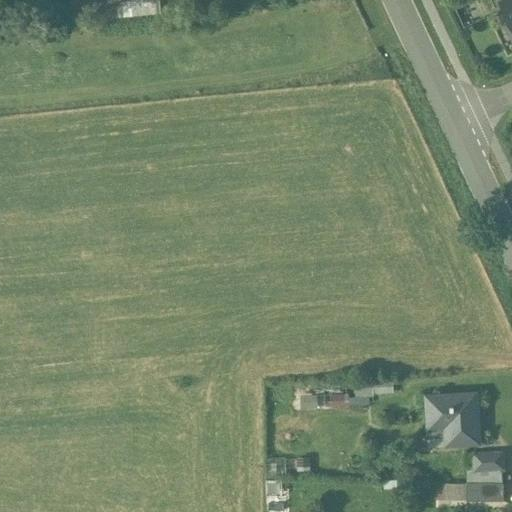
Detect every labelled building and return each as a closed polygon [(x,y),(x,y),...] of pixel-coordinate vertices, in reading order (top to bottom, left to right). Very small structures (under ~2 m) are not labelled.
[(511,0),(505,0),(503,1),(503,2),(511,21),(511,0)] [(357,382),(357,391),(374,391),(374,382),(357,382)] [(476,391),(428,394),(430,433),(447,432),(447,442),(479,440),(476,391)] [(502,450),(475,452),(476,463),(476,466),(503,465),(502,450)] [(476,463),(468,464),(467,481),(503,481),(503,465),(476,466),(476,463)] [(503,481),(467,481),(467,498),(503,498),(503,481)]
